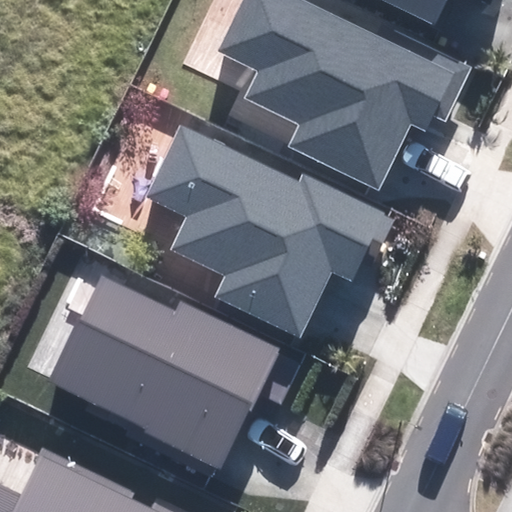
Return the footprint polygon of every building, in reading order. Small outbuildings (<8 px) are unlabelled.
[(380,36),(305,0),(240,0),(216,49),(262,71),(248,100),(302,126),(293,147),(377,187),(408,123),(425,131),(433,115),(446,121),(472,68),(385,27),(380,36)] [(384,0),(434,23),(445,0),(384,0)] [(299,184),(179,126),(146,194),(190,215),(173,252),(228,278),(218,298),(299,336),(330,271),(350,280),(365,248),(377,254),(394,218),(303,175),(299,184)] [(177,312),(103,277),(51,387),(221,468),(257,393),(279,404),(300,359),(181,303),(177,312)] [(0,488),(0,511),(233,511),(234,511),(55,426),(20,498),(0,488)]
